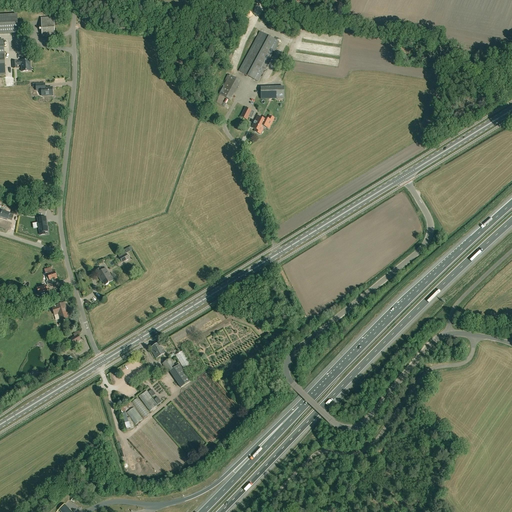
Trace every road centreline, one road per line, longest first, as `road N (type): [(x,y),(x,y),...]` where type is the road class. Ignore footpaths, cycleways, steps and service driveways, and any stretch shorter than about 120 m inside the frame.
road 1 (unclassified): [(450,334),(429,345),(368,417),(350,427),(334,422),(287,374),(295,350),(427,241),(427,213),(404,176)]
road 2 (motorway): [(220,511),(511,221)]
road 3 (secondary): [(101,362),(404,176)]
road 4 (unclassified): [(260,511),(318,454),(349,456),(373,446),(423,375),(465,362),(475,335)]
road 5 (motorway): [(511,203),(300,410)]
road 6 (unclassified): [(63,251),(75,0)]
road 7 (motorway): [(300,410),(208,490),(156,506)]
road 8 (track): [(73,27),(86,20),(178,24),(205,0)]
road 9 (motorway): [(300,410),(202,511)]
road 10 (secondary): [(404,176),(511,110)]
